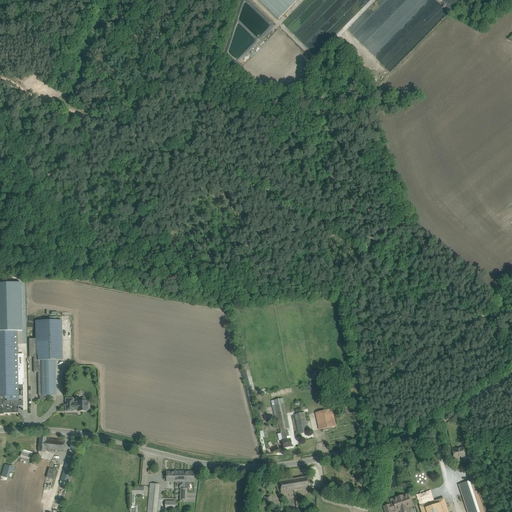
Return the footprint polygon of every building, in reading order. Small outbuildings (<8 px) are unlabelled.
[(258,0),(278,19),(296,0),(258,0)] [(0,324),(18,324),(21,324),(21,283),(1,283),(0,283),(0,324)] [(62,360),(61,320),(35,321),(35,339),(29,339),(29,357),(33,357),(33,372),(38,372),(38,396),(39,396),(39,401),(45,401),(45,400),(47,400),(47,396),(56,395),(55,360),(62,360)] [(23,379),(24,379),(23,354),(18,354),(18,332),(0,332),(0,414),(3,414),(3,413),(17,413),(17,409),(18,409),(18,408),(17,408),(17,406),(19,406),(19,401),(18,401),(18,385),(23,385),(23,379)] [(283,398),(274,400),(275,405),(275,406),(279,422),(281,431),(281,433),(277,434),(279,441),(282,440),(283,443),(284,448),(292,446),(291,441),(291,440),(290,437),(289,437),(288,432),(287,432),(286,429),(289,428),(284,403),(283,398)] [(73,403),(73,399),(66,399),(66,411),(73,411),(73,410),(77,410),(77,411),(86,411),(86,410),(88,410),(88,405),(88,402),(86,403),(86,401),(77,401),(77,402),(73,403)] [(319,430),(335,426),(333,415),(335,415),(333,409),(316,413),(319,430)] [(299,434),(308,432),(304,413),(294,415),(299,434)] [(63,452),(64,445),(65,440),(46,439),(46,437),(40,436),(38,451),(44,452),(44,450),(63,452)] [(466,457),(465,452),(464,447),(452,450),(454,458),(461,456),(461,458),(466,457)] [(30,460),(32,453),(22,450),(20,457),(30,460)] [(68,453),(60,480),(68,482),(76,455),(68,453)] [(13,472),(14,468),(4,465),(1,477),(8,479),(10,471),(13,472)] [(53,480),(55,469),(49,468),(46,478),(53,480)] [(180,482),(180,471),(167,471),(167,482),(180,482)] [(196,476),(196,472),(194,472),(194,471),(180,471),(180,482),(185,482),(185,488),(180,488),(180,500),(186,501),(186,489),(189,489),(189,484),(193,484),(193,482),(194,482),(194,476),(196,476)] [(309,481),(308,476),(292,479),(292,477),(279,479),(281,494),(290,493),(290,490),(310,487),(309,481)] [(474,480),(458,485),(462,497),(467,511),(484,511),(478,492),(474,480)] [(156,511),(159,489),(159,484),(150,483),(150,488),(147,511),(156,511)] [(134,506),(134,496),(144,496),(144,487),(130,487),(130,496),(130,511),(137,511),(138,506),(134,506)] [(265,505),(272,504),(271,495),(264,496),(265,505)] [(396,509),(410,504),(408,497),(404,498),(404,497),(398,499),(398,500),(394,501),(395,504),(390,505),(384,507),(385,511),(391,511),(392,510),(396,509)] [(448,511),(444,498),(419,506),(421,511),(448,511)] [(175,510),(175,501),(165,501),(165,510),(175,510)]
